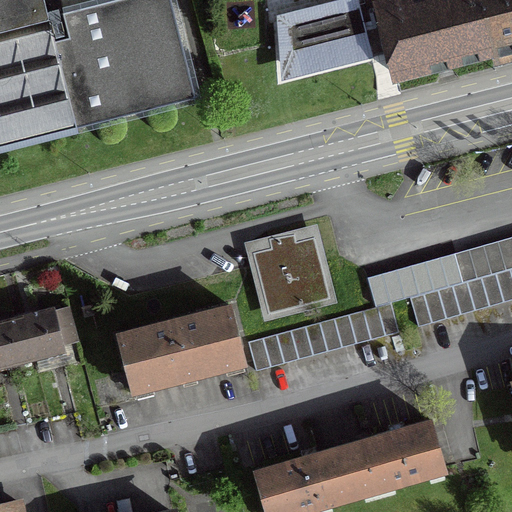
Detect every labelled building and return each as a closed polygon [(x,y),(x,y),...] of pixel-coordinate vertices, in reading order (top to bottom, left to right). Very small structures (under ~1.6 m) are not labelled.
[(0,0),(0,148),(193,99),(168,0),(121,0),(61,15),(67,39),(53,42),(48,21),(47,21),(46,19),(45,20),(40,0),(0,0)] [(511,0),(356,0),(357,3),(281,22),(285,68),(368,47),(371,59),(388,55),(394,77),(490,52),(490,50),(511,44),(511,0)] [(295,244),(293,236),(267,240),(269,250),(252,255),(267,315),(328,300),(312,239),(295,244)] [(511,270),(408,300),(417,328),(511,301),(511,270)] [(389,305),(247,344),(254,373),(397,334),(389,305)] [(31,318),(16,322),(0,325),(0,366),(63,351),(61,346),(76,342),(67,308),(31,318)] [(131,394),(242,364),(227,308),(116,339),(131,394)] [(306,511),(445,472),(444,468),(430,422),(402,430),(400,424),(387,428),(388,434),(314,455),(313,449),(299,453),(301,459),(253,473),(264,511),(306,511)]
